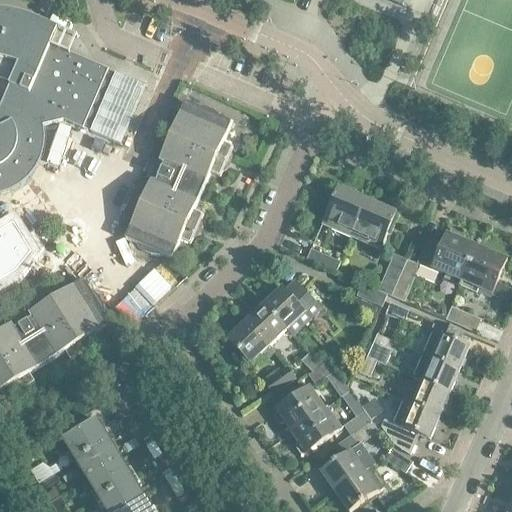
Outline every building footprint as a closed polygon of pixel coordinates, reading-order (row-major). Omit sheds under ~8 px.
[(0,281),(4,278),(23,267),(10,247),(2,253),(0,253),(0,195),(1,195),(3,194),(5,194),(7,193),(9,192),(11,191),(12,191),(14,190),(16,189),(18,188),(19,186),(21,185),(23,184),(24,183),(26,181),(27,180),(28,178),(30,177),(31,175),(32,174),(33,172),(35,171),(36,169),(37,167),(38,165),(39,164),(39,162),(40,160),(41,158),(41,156),(42,154),(42,152),(43,150),(43,148),(44,146),(44,144),(44,142),(44,140),(44,138),(44,136),(44,134),(44,132),(43,130),(43,128),(43,126),(63,121),(83,130),(90,133),(114,143),(114,142),(139,86),(139,84),(116,74),(108,71),(51,46),(58,29),(39,21),(35,19),(30,18),(26,16),(22,15),(17,14),(13,13),(9,12),(4,11),(0,10),(0,281)] [(159,164),(164,166),(160,175),(197,191),(201,182),(205,184),(210,175),(220,179),(233,149),(223,144),(231,125),(222,121),(221,119),(219,117),(217,115),(214,113),(212,112),(211,111),(207,110),(204,109),(202,109),(199,109),(197,109),(195,109),(185,105),(159,164)] [(197,203),(192,201),(197,191),(160,175),(156,184),(151,182),(125,241),(135,246),(135,247),(136,249),(136,250),(137,252),(138,253),(140,254),(141,255),(142,256),(144,256),(145,257),(147,257),(149,257),(151,256),(153,256),(155,255),(171,262),(180,243),(189,247),(203,217),(193,213),(197,203)] [(352,238),(367,201),(338,189),(322,226),(352,238)] [(367,201),(352,238),(381,251),(397,214),(367,201)] [(408,262),(392,299),(404,304),(418,271),(434,278),(436,273),(462,284),(478,249),(461,242),(463,237),(451,232),(449,236),(448,236),(442,248),(429,242),(418,267),(408,262)] [(471,265),(462,284),(492,296),(495,289),(506,265),(507,262),(478,249),(471,265)] [(306,262),(335,275),(340,264),(311,251),(306,262)] [(394,256),(378,293),(386,296),(387,297),(392,299),(408,262),(394,256)] [(83,282),(29,316),(32,321),(23,326),(44,360),(52,355),(55,359),(64,354),(70,363),(84,354),(98,346),(92,337),(110,325),(105,316),(105,314),(104,313),(104,311),(104,309),(103,307),(103,306),(102,304),(101,302),(99,299),(96,296),(95,295),(92,293),(89,291),(83,282)] [(264,307),(287,332),(292,338),(321,311),(295,283),(285,293),(282,290),(264,307)] [(362,286),(357,298),(382,309),(387,297),(386,296),(378,293),(362,286)] [(384,316),(403,324),(407,312),(389,305),(384,316)] [(269,349),(287,332),(264,307),(246,324),(269,349)] [(451,309),(446,322),(475,335),(481,322),(451,309)] [(424,358),(459,373),(469,349),(458,344),(462,335),(435,323),(431,333),(434,334),(424,358)] [(251,366),(260,357),(265,362),(274,354),(269,349),(246,324),(228,341),(228,342),(227,343),(227,346),(234,354),(237,354),(239,353),(251,366)] [(38,370),(35,365),(44,360),(23,326),(14,331),(12,326),(0,333),(0,393),(1,393),(6,402),(21,393),(34,385),(29,376),(38,370)] [(388,341),(376,336),(366,359),(375,363),(384,367),(391,352),(385,349),(388,341)] [(307,355),(300,362),(311,374),(320,368),(307,355)] [(415,380),(423,384),(449,395),(459,373),(424,358),(415,380)] [(359,375),(369,379),(375,363),(366,359),(359,375)] [(328,363),(320,368),(311,374),(307,377),(314,388),(328,378),(335,388),(342,383),(328,363)] [(273,396),(296,380),(288,370),(266,386),(273,396)] [(410,391),(405,403),(440,418),(449,395),(423,384),(418,394),(410,391)] [(278,412),(278,413),(275,415),(275,418),(279,424),(282,425),(285,423),(292,433),(324,411),(309,390),(278,412)] [(430,441),(440,418),(405,403),(395,426),(384,422),(381,429),(395,447),(410,457),(419,437),(430,441)] [(324,411),(292,433),(300,444),(297,446),(296,449),(301,456),(304,457),(307,454),(307,455),(339,433),(343,430),(327,409),(324,411)] [(363,414),(343,428),(349,438),(370,424),(363,414)] [(110,442),(98,423),(64,443),(76,463),(110,442)] [(377,434),(370,424),(349,438),(357,449),(360,446),(377,434)] [(88,482),(121,462),(110,442),(76,463),(88,482)] [(355,450),(321,474),(335,494),(365,474),(371,470),(375,467),(360,446),(357,449),(355,450)] [(406,476),(413,465),(392,451),(385,462),(406,476)] [(100,502),(133,482),(121,462),(88,482),(100,502)] [(365,474),(335,494),(347,511),(353,511),(379,494),(385,490),(371,470),(365,474)] [(106,511),(126,511),(145,501),(133,482),(100,502),(106,511)] [(151,511),(145,501),(126,511),(151,511)]
